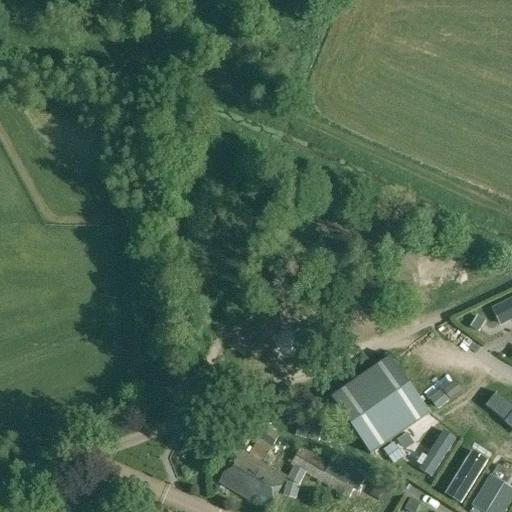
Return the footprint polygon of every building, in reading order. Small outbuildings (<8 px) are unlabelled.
[(511,298),(492,309),(500,326),(511,320),(511,298)] [(498,351),(511,358),(511,343),(504,340),(498,351)] [(390,360),(332,400),(372,456),(429,416),(390,360)] [(503,442),(511,425),(511,413),(486,400),(472,425),(503,442)] [(285,455),(293,443),(265,427),(249,455),(238,449),(219,483),(221,484),(217,492),(227,498),(232,490),(268,510),(286,478),(262,464),(272,447),(285,455)] [(443,433),(418,470),(431,479),(455,441),(443,433)] [(403,437),(395,454),(413,463),(421,445),(403,437)] [(344,456),(338,468),(302,447),(291,465),(349,499),(354,490),(357,492),(370,472),(344,456)] [(472,452),(445,495),(460,505),(487,462),(472,452)] [(511,491),(504,487),(490,478),(472,508),(478,511),(504,511),(511,499),(511,491)] [(378,480),(370,494),(386,503),(394,489),(378,480)]
